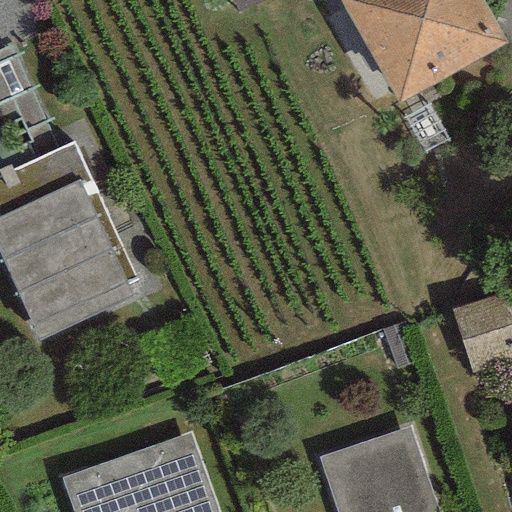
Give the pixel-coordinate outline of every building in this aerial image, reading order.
[(504,48),(475,0),(337,0),(401,110),(504,48)] [(61,198),(0,224),(0,322),(21,365),(122,320),(61,198)] [(511,312),(462,326),(476,378),(511,368),(511,312)] [(431,511),(408,442),(307,469),(322,511),(431,511)] [(208,511),(186,448),(52,494),(58,511),(208,511)]
